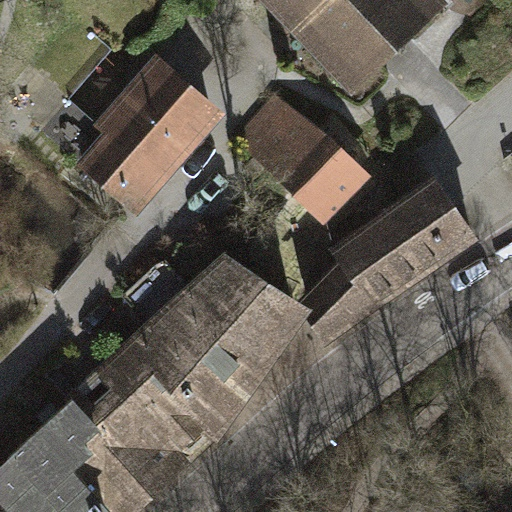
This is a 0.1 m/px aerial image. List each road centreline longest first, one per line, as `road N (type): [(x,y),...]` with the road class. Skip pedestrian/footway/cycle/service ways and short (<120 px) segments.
road 1 (secondary): [(196,511),(314,405),(511,253)]
road 2 (track): [(354,511),(425,422),(502,344)]
